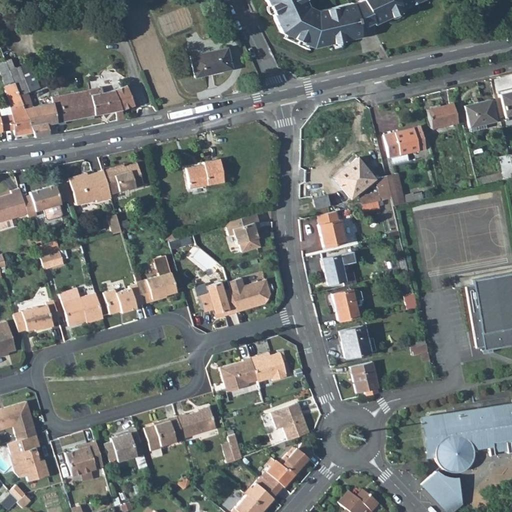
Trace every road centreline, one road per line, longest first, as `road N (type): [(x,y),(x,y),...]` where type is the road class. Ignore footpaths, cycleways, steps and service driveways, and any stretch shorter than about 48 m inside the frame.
road 1 (tertiary): [(0,154),(280,96)]
road 2 (residential): [(200,346),(196,388),(67,428),(48,415),(36,373)]
road 3 (residential): [(299,314),(280,96)]
road 4 (residential): [(36,373),(41,354),(175,317),(200,346)]
road 5 (residential): [(373,74),(375,90),(390,94),(511,65)]
road 6 (residential): [(511,377),(391,400),(365,420)]
road 7 (tertiary): [(373,74),(511,42)]
